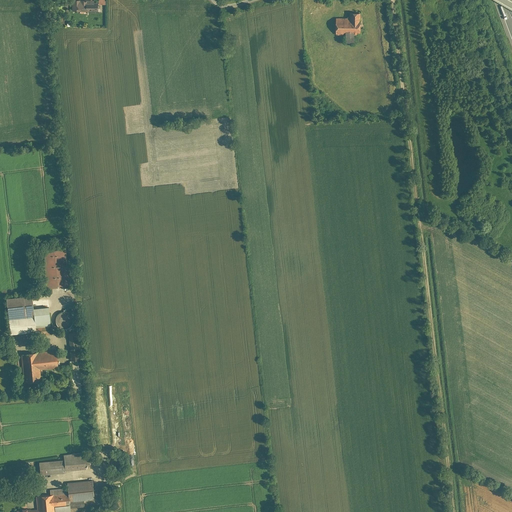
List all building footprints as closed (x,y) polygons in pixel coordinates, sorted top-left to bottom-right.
[(72,2),(72,12),(99,13),(99,3),(72,2)] [(336,20),(336,36),(362,36),(362,19),(336,20)] [(48,288),(70,286),(66,249),(45,251),(48,288)] [(6,299),(11,335),(36,332),(36,329),(34,309),(32,296),(6,299)] [(49,307),(34,309),(36,329),(51,327),(49,307)] [(59,327),(70,326),(70,323),(73,322),(72,313),(58,314),(59,327)] [(81,333),(70,334),(72,360),(83,358),(81,333)] [(39,353),(41,372),(58,370),(56,351),(39,353)] [(20,355),(23,384),(42,382),(41,372),(39,353),(20,355)] [(79,360),(71,361),(75,393),(83,392),(79,360)] [(64,458),(65,472),(86,470),(85,456),(64,458)] [(40,476),(65,474),(63,461),(39,463),(40,476)] [(68,483),(70,503),(96,500),(93,481),(68,483)] [(36,497),(37,511),(54,511),(52,495),(36,497)] [(69,495),(53,497),(54,508),(70,506),(69,495)]
